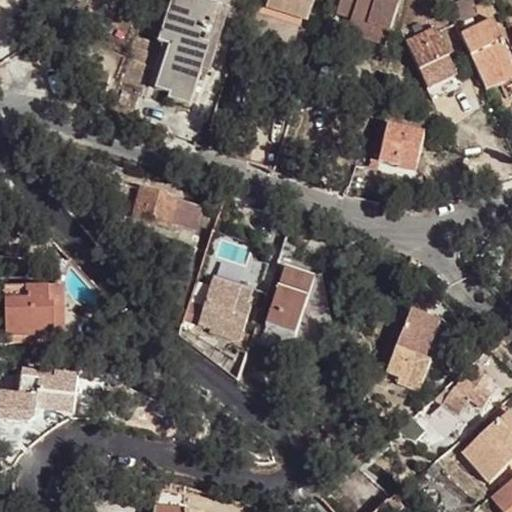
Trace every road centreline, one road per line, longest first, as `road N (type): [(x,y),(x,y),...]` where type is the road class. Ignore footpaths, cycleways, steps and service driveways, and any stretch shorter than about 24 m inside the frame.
road 1 (residential): [(0,151),(158,328),(293,445),(291,467),(275,488),(93,439),(67,446),(40,470),(26,511)]
road 2 (residential): [(0,105),(337,214),(415,230)]
road 3 (residential): [(511,335),(415,230)]
